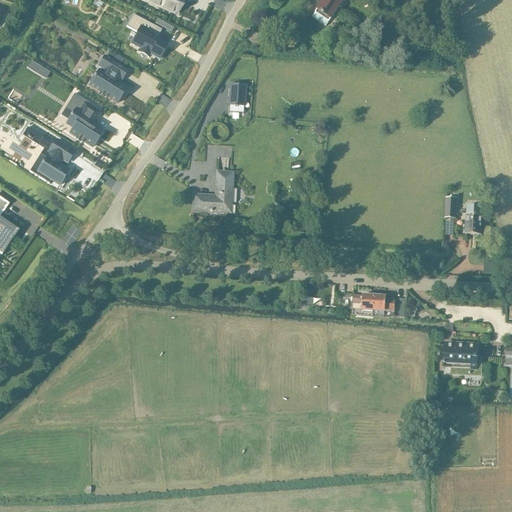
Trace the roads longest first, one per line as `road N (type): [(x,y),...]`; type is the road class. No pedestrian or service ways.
road 1 (unclassified): [(213,269),(511,286)]
road 2 (unclassified): [(107,217),(240,0)]
road 3 (unclassified): [(27,335),(63,297),(114,266),(213,269)]
road 4 (unclassified): [(107,217),(27,335)]
